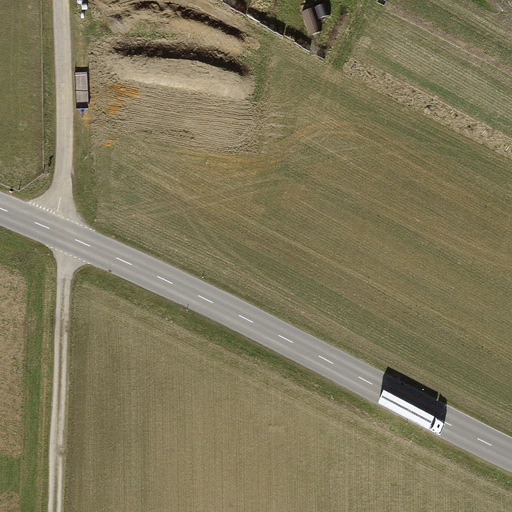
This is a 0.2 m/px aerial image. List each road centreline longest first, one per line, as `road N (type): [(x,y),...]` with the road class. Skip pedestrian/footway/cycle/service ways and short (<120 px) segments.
road 1 (tertiary): [(511,454),(171,282),(0,211)]
road 2 (track): [(67,238),(54,511)]
